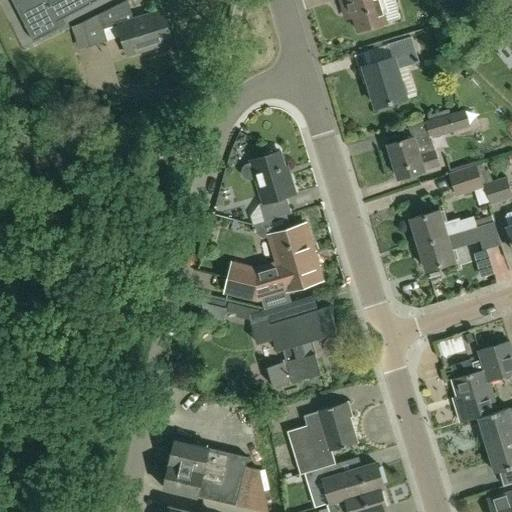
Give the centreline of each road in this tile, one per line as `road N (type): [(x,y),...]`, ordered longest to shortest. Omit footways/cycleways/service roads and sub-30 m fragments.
road 1 (residential): [(124,511),(221,126),(243,98),(303,73)]
road 2 (tertiary): [(383,338),(303,73)]
road 3 (tertiary): [(435,511),(383,338)]
road 4 (residential): [(383,338),(511,296)]
